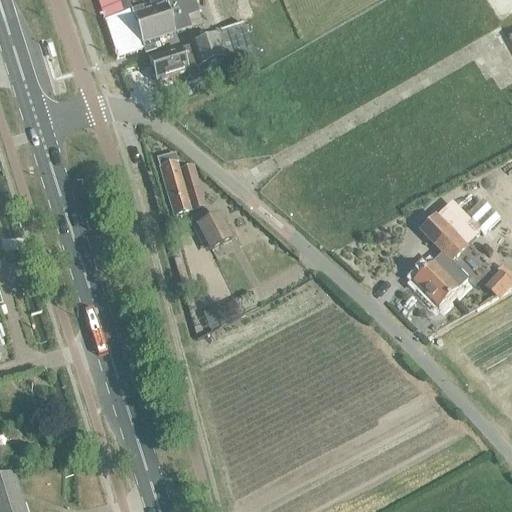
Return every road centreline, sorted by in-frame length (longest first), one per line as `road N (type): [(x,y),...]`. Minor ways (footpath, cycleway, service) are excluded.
road 1 (unclassified): [(511,463),(414,352),(202,156),(147,117),(95,110),(39,131)]
road 2 (secondary): [(159,511),(39,131)]
road 3 (secondary): [(39,131),(0,5)]
